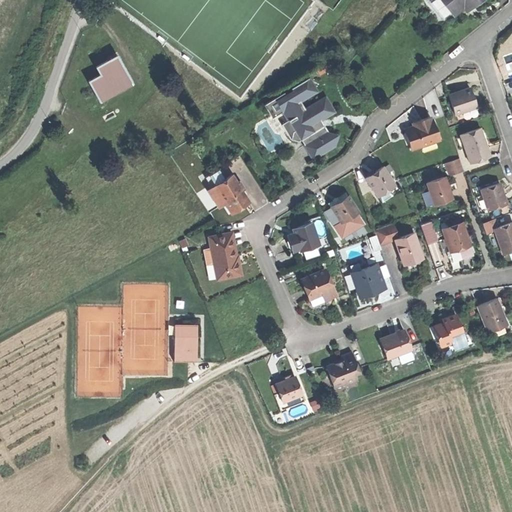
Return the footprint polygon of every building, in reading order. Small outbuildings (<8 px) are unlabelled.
[(444,0),(455,13),(464,6),(471,0),(472,0),(475,3),(478,0),(444,0)] [(467,10),(475,3),(472,0),(471,0),(464,6),(467,10)] [(97,66),(101,74),(122,63),(117,55),(106,61),(97,66)] [(315,67),(320,76),(339,64),(334,56),(315,67)] [(101,101),(133,83),(122,63),(101,74),(90,81),(101,101)] [(317,91),(309,78),(292,89),(294,92),(270,106),(276,116),(284,111),(295,130),(293,131),(291,140),(300,140),(301,140),(306,137),(309,143),(305,146),(313,159),(326,152),(336,146),(337,135),(327,132),(320,120),(335,112),(326,98),(306,110),(301,101),(317,91)] [(456,114),(477,108),(474,98),(471,88),(450,94),(456,114)] [(415,126),(405,129),(411,149),(418,147),(431,142),(439,140),(433,120),(428,118),(421,119),(423,124),(415,126)] [(470,162),(490,156),(485,141),(481,128),(461,135),(470,162)] [(301,140),(305,146),(309,143),(306,137),(301,140)] [(433,148),(431,142),(418,147),(420,152),(433,148)] [(460,157),(445,163),(450,176),(465,170),(460,157)] [(373,172),(366,177),(378,195),(394,184),(382,166),(373,172)] [(226,202),(230,209),(239,203),(247,198),(242,190),(237,182),(232,174),(215,184),(226,202)] [(444,201),(453,198),(445,177),(427,183),(435,205),(444,201)] [(489,209),(508,203),(504,191),(501,181),(482,188),(489,209)] [(219,206),(226,202),(215,184),(208,189),(219,206)] [(398,190),(394,184),(378,195),(382,201),(398,190)] [(339,199),(331,205),(341,222),(343,220),(357,212),(359,211),(348,194),(339,199)] [(362,219),(357,212),(343,220),(348,228),(362,219)] [(421,223),(428,243),(439,239),(432,219),(421,223)] [(290,242),(292,249),(299,247),(300,249),(319,243),(312,221),(298,225),(299,230),(294,232),(287,234),(290,242)] [(449,245),(450,250),(459,247),(470,244),(463,222),(443,229),(447,238),(449,245)] [(511,222),(495,228),(504,253),(511,249),(511,222)] [(381,243),(396,238),(398,237),(394,224),(376,230),(381,243)] [(217,278),(241,273),(239,261),(238,262),(236,254),(235,248),(234,245),(231,245),(229,231),(208,235),(210,247),(211,250),(215,249),(217,261),(213,262),(217,278)] [(396,238),(403,262),(413,259),(422,255),(414,232),(398,237),(396,238)] [(376,250),(382,248),(378,235),(371,237),(376,250)] [(473,253),(470,244),(459,247),(462,257),(467,256),(473,253)] [(206,263),(213,262),(217,261),(215,249),(211,250),(210,247),(203,248),(206,263)] [(462,257),(459,247),(450,250),(454,260),(462,257)] [(353,275),(359,295),(370,292),(369,289),(372,288),(377,287),(378,290),(386,287),(378,265),(371,267),(370,265),(360,268),(361,272),(353,275)] [(305,288),(308,297),(322,292),(333,287),(325,268),(301,278),(305,288)] [(336,295),(333,287),(322,292),(325,300),(336,295)] [(477,305),(488,331),(508,323),(497,297),(486,301),(477,305)] [(441,345),(451,342),(449,336),(460,332),(461,331),(456,314),(442,318),(444,321),(438,323),(432,325),(435,336),(438,335),(441,345)] [(194,358),(195,324),(175,324),(174,357),(194,358)] [(393,333),(383,337),(389,357),(400,353),(411,349),(405,330),(393,333)] [(462,338),(460,332),(449,336),(451,342),(462,338)] [(386,358),(389,357),(383,337),(379,338),(386,358)] [(413,354),(411,349),(400,353),(402,358),(413,354)] [(326,365),(334,386),(345,382),(345,384),(357,380),(353,369),(358,367),(352,352),(341,356),(343,359),(344,362),(336,365),(335,362),(326,365)] [(279,392),(282,401),(302,394),(295,376),(284,380),(275,384),(279,392)] [(271,386),(274,394),(279,392),(275,384),(271,386)] [(305,401),(302,394),(282,401),(279,392),(274,394),(281,411),(305,401)]
